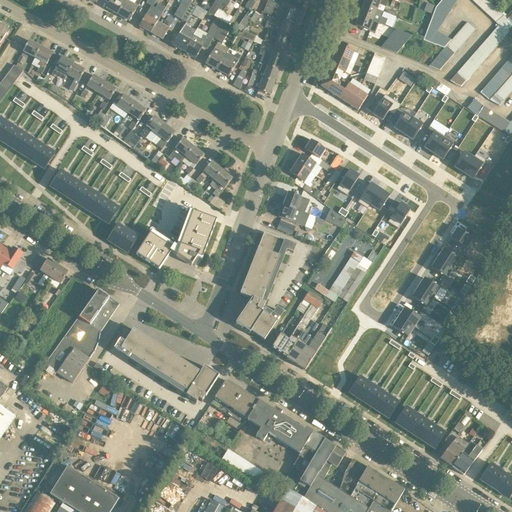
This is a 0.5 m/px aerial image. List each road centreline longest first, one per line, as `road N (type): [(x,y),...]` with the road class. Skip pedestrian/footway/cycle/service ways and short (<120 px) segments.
road 1 (tertiary): [(490,511),(236,356)]
road 2 (residential): [(436,193),(367,299),(372,313),(388,312),(452,202)]
road 3 (tertiary): [(236,356),(469,511)]
road 4 (residential): [(173,99),(0,3)]
road 5 (unclassified): [(200,332),(269,149)]
road 6 (unknown): [(461,493),(495,450),(500,430),(480,403),(417,354)]
road 7 (residential): [(436,193),(290,97)]
road 8 (tertiary): [(134,289),(0,193)]
road 9 (tertiary): [(0,209),(134,289)]
road 10 (residential): [(188,72),(63,0)]
